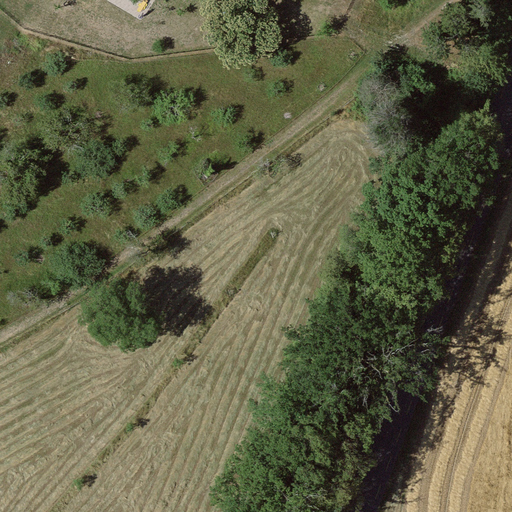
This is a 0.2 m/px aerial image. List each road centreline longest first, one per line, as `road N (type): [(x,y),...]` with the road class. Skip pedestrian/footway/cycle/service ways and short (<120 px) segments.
road 1 (track): [(0,337),(76,292),(457,0)]
road 2 (tertiary): [(359,511),(511,101)]
